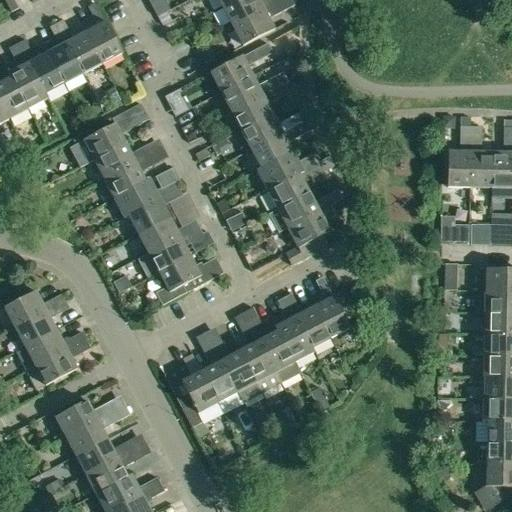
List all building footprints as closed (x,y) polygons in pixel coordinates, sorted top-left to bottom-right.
[(1,0),(10,15),(18,10),(12,0),(1,0)] [(216,0),(221,9),(238,0),(216,0)] [(262,0),(258,2),(257,0),(238,0),(221,9),(232,28),(284,0),(262,0)] [(289,0),(284,0),(232,28),(242,48),(274,31),(268,21),(294,8),(289,0)] [(84,34),(101,66),(122,56),(95,5),(86,9),(96,28),(84,34)] [(55,25),(82,76),(101,66),(84,34),(72,41),(62,22),(55,25)] [(56,43),(63,40),(55,25),(49,29),(56,43)] [(24,42),(17,46),(24,59),(31,55),(24,42)] [(266,44),(209,75),(220,95),(252,78),(246,68),(272,55),(266,44)] [(46,55),(63,87),(82,76),(66,45),(59,48),(46,55)] [(10,49),(17,62),(24,59),(17,46),(10,49)] [(44,97),(45,96),(63,87),(46,55),(34,61),(27,65),(44,97)] [(8,75),(10,79),(27,111),(47,100),(45,96),(44,97),(27,65),(21,68),(8,75)] [(252,78),(220,95),(230,114),(287,84),(282,75),(257,88),(252,78)] [(0,105),(8,121),(27,111),(10,79),(1,84),(0,84),(0,105)] [(287,84),(230,114),(240,133),(272,116),(267,107),(292,93),(287,84)] [(166,97),(166,98),(176,116),(186,112),(175,92),(166,97)] [(0,125),(8,121),(0,105),(0,125)] [(114,126),(112,127),(95,136),(82,143),(69,150),(79,169),(92,162),(93,163),(125,147),(119,136),(148,121),(140,106),(111,121),(114,126)] [(272,116),(240,133),(250,152),(307,122),(303,113),(277,126),(272,116)] [(307,122),(250,152),(260,170),(260,172),(292,155),(287,145),(313,132),(307,122)] [(468,190),(469,129),(458,129),(458,154),(446,154),(446,190),(468,190)] [(469,129),(468,190),(490,190),(490,155),(479,155),(479,130),(469,129)] [(490,155),(490,190),(511,191),(511,173),(511,130),(502,130),(501,155),(490,155)] [(129,156),(125,147),(93,163),(103,182),(135,166),(129,156)] [(141,162),(146,160),(141,150),(135,153),(141,162)] [(260,172),(260,170),(255,173),(266,193),(297,176),(298,177),(302,175),(302,174),(313,168),(318,165),(313,156),(297,164),(292,155),(260,172)] [(146,171),(151,169),(146,160),(141,162),(146,171)] [(266,193),(276,211),(308,195),(303,185),(332,170),(327,161),(318,165),(313,168),(302,174),(302,175),(298,177),(297,176),(266,193)] [(103,182),(113,201),(149,182),(149,181),(144,184),(140,175),(135,166),(103,182)] [(155,194),(149,182),(113,201),(123,221),(127,218),(159,201),(163,199),(178,191),(174,184),(155,194)] [(166,205),(181,198),(178,191),(163,199),(166,205)] [(286,230),(329,208),(341,201),(336,192),(324,199),(313,205),(308,195),(276,211),(268,215),(277,234),(286,230)] [(127,218),(137,237),(169,220),(162,208),(159,201),(127,218)] [(284,256),(290,267),(327,248),(321,238),(328,234),(323,224),(334,218),(329,208),(286,230),(296,250),(284,256)] [(241,213),(225,221),(231,231),(246,224),(241,213)] [(175,232),(169,220),(137,237),(147,256),(179,239),(175,232)] [(197,229),(194,222),(179,230),(183,237),(197,229)] [(201,236),(197,229),(183,237),(179,239),(147,256),(157,275),(189,258),(182,246),(201,236)] [(189,258),(157,275),(164,289),(157,293),(163,306),(198,288),(214,279),(221,276),(222,275),(214,260),(200,267),(204,274),(199,277),(195,270),(189,258)] [(511,271),(484,271),(484,293),(511,293),(511,271)] [(342,292),(332,297),(322,278),(314,282),(324,302),(312,308),(329,339),(349,329),(340,312),(350,307),(342,292)] [(3,309),(14,329),(46,313),(42,306),(35,293),(3,309)] [(511,293),(484,293),(483,314),(511,314),(511,293)] [(311,349),(329,339),(312,308),(300,314),(290,295),(283,299),(310,349),(311,349)] [(47,303),(51,310),(64,303),(61,296),(47,303)] [(313,353),(311,349),(310,349),(283,299),(276,302),(286,322),(273,328),(275,333),(276,332),(293,364),(313,353)] [(46,313),(14,329),(24,348),(56,332),(49,319),(68,310),(64,303),(51,310),(46,313)] [(299,375),(293,364),(276,332),(275,333),(267,338),(251,309),(242,313),(280,385),(299,375)] [(248,347),(238,352),(261,395),(280,385),(242,313),(233,318),(248,347)] [(511,314),(483,314),(483,336),(511,335),(511,314)] [(34,367),(85,341),(81,333),(62,343),(56,332),(24,348),(16,353),(26,372),(34,367)] [(511,335),(483,336),(482,357),(511,357),(511,335)] [(88,347),(85,341),(34,367),(26,372),(36,392),(45,387),(76,371),(69,358),(88,347)] [(242,405),(261,395),(238,352),(228,358),(222,346),(213,351),(236,394),(242,405)] [(216,404),(236,394),(213,351),(203,356),(209,367),(200,372),(216,404)] [(511,357),(482,357),(482,379),(511,379),(511,357)] [(184,366),(163,377),(180,410),(191,429),(201,424),(197,415),(216,404),(200,372),(190,378),(184,366)] [(511,379),(482,379),(482,400),(511,400),(511,379)] [(511,400),(482,400),(481,423),(486,423),(486,422),(511,422),(511,400)] [(54,418),(62,434),(53,439),(55,443),(64,438),(65,439),(96,422),(91,412),(85,402),(54,418)] [(102,419),(108,416),(102,406),(97,409),(102,419)] [(287,410),(272,417),(280,433),(295,425),(287,410)] [(107,428),(112,425),(108,416),(102,419),(107,428)] [(96,422),(65,439),(75,458),(106,441),(101,431),(96,422)] [(511,422),(486,422),(486,423),(486,444),(511,444),(511,422)] [(106,441),(75,458),(85,477),(116,460),(111,450),(106,441)] [(122,457),(128,454),(123,444),(117,447),(122,457)] [(511,444),(486,444),(485,465),(511,465),(511,444)] [(127,467),(133,463),(128,454),(122,457),(127,467)] [(85,477),(95,496),(126,479),(126,478),(121,470),(116,460),(85,477)] [(511,465),(485,465),(485,488),(475,493),(486,511),(487,511),(511,498),(511,465)] [(126,479),(95,496),(103,511),(110,511),(160,486),(156,479),(137,489),(130,476),(126,478),(126,479)] [(110,511),(149,511),(145,503),(163,493),(160,486),(110,511)]
